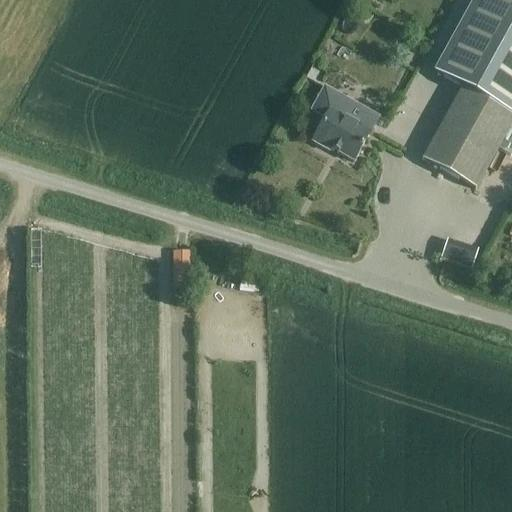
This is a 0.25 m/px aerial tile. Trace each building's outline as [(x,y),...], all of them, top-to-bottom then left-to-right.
[(511,0),(476,0),(435,75),(463,91),(423,163),(476,192),(499,151),(511,158),(511,155),(511,0)] [(342,29),(330,50),(338,54),(350,33),(342,29)] [(354,164),(371,134),(379,119),(324,89),(310,114),(325,122),(312,144),(329,154),(330,152),(354,164)] [(388,120),(387,136),(400,137),(401,121),(388,120)] [(188,292),(188,279),(189,253),(172,253),(172,278),(173,278),(173,292),(188,292)]
